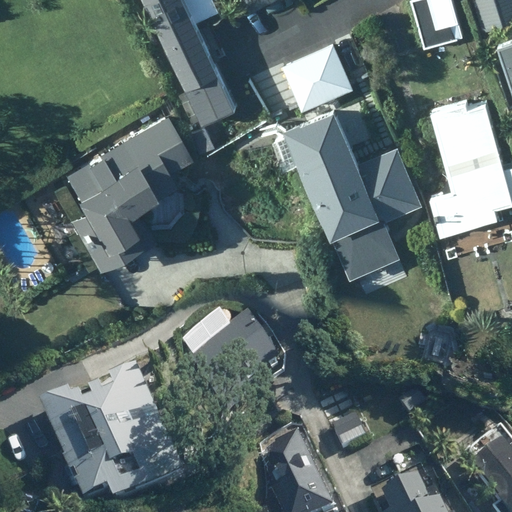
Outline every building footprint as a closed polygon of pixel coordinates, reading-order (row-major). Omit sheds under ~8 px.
[(184,0),(132,0),(194,131),(239,110),(184,0)] [(235,0),(243,15),(269,0),(235,0)] [(409,0),(423,46),(461,35),(450,0),(409,0)] [(511,0),(470,0),(480,30),(511,19),(511,0)] [(511,36),(493,43),(511,96),(511,36)] [(330,39),(288,58),(303,91),(345,72),(330,39)] [(462,102),(428,112),(450,192),(429,197),(439,235),(493,219),(490,208),(511,202),(511,170),(511,166),(501,168),(483,103),(464,109),(462,102)] [(353,163),(329,108),(278,129),(281,135),(269,139),(280,165),(291,161),(306,196),(310,194),(334,252),(385,231),(381,219),(420,203),(396,145),(353,163)] [(184,158),(158,115),(57,173),(68,192),(61,196),(71,214),(61,219),(89,268),(131,244),(114,215),(167,184),(160,172),(184,158)] [(283,364),(247,314),(193,352),(230,403),(251,433),(277,414),(255,384),(283,364)] [(65,401),(36,414),(62,472),(59,473),(66,488),(72,486),(76,496),(72,498),(78,511),(88,511),(105,505),(107,511),(112,511),(182,480),(134,372),(106,386),(113,398),(99,404),(95,395),(86,400),(90,409),(80,415),(74,405),(68,408),(65,401)] [(414,392),(397,405),(408,419),(425,406),(414,392)] [(511,511),(511,448),(501,434),(460,465),(495,511),(511,511)] [(268,493),(277,511),(331,511),(297,435),(259,453),(268,473),(263,475),(271,491),(268,493)] [(439,511),(421,473),(368,499),(374,511),(439,511)]
